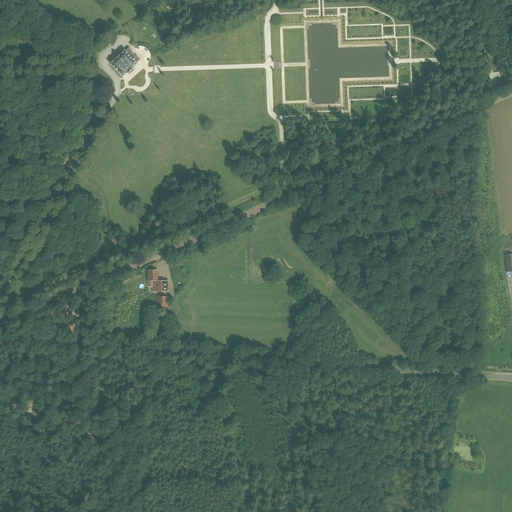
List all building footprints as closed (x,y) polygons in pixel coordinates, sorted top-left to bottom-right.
[(189,5),(190,15),(210,15),(210,5),(189,5)] [(13,47),(12,47),(12,55),(27,55),(27,53),(29,53),(29,48),(27,48),(27,47),(27,38),(12,38),(13,47)] [(115,59),(110,64),(114,68),(118,73),(122,77),(127,73),(132,68),(137,64),(136,63),(128,55),(131,52),(132,51),(129,48),(125,51),(120,55),(115,59)] [(157,271),(148,271),(148,287),(151,287),(152,291),(165,291),(165,281),(158,281),(157,271)] [(157,296),(156,306),(168,307),(168,297),(157,296)]
